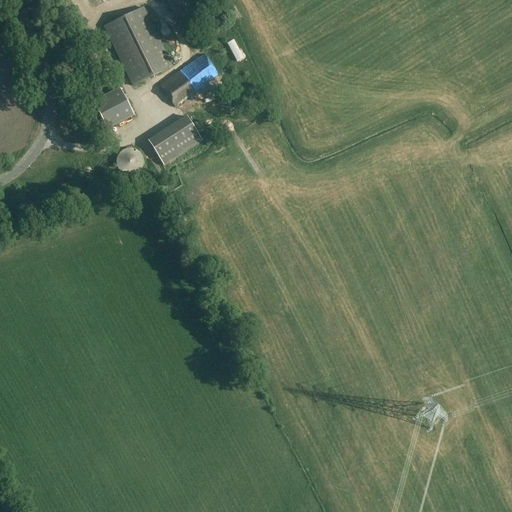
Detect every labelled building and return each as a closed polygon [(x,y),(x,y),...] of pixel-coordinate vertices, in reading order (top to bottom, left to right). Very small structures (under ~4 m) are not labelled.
[(192,0),(166,0),(175,19),(197,8),(192,0)] [(133,86),(172,67),(143,8),(104,27),(133,86)] [(218,75),(204,55),(159,86),(175,107),(218,75)] [(133,116),(119,89),(93,103),(107,130),(133,116)] [(192,126),(186,116),(147,141),(163,166),(202,141),(198,135),(206,130),(199,121),(192,126)] [(129,177),(131,177),(133,176),(135,176),(137,175),(139,173),(140,172),(141,170),(142,168),(143,166),(143,164),(143,162),(143,159),(142,157),(141,155),(139,154),(138,152),(136,151),(134,150),(132,150),(130,149),(128,149),(126,150),(124,150),(122,152),(120,153),(119,154),(117,156),(116,158),(116,160),(116,162),(116,165),(116,167),(117,169),(118,171),(119,172),(121,174),(122,175),(124,176),(126,176),(129,177)]
